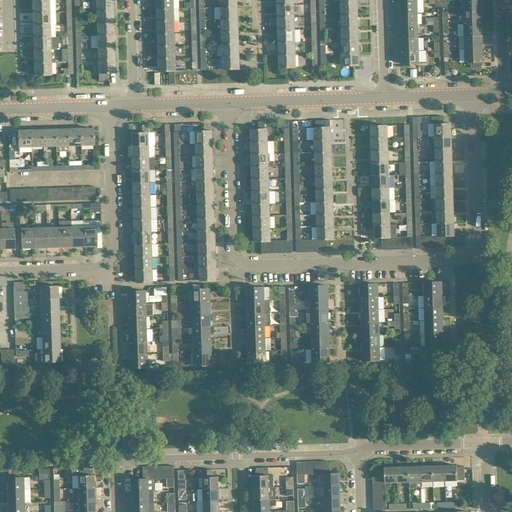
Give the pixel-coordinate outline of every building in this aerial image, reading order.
[(49,12),(48,0),(46,0),(32,0),(33,13),(49,12)] [(113,10),(112,0),(96,0),(97,11),(113,10)] [(174,8),(173,0),(157,0),(158,9),(174,8)] [(417,13),(417,0),(400,1),(401,13),(417,13)] [(481,11),(480,0),(464,0),(465,11),(481,11)] [(358,15),(358,3),(341,3),(342,16),(358,15)] [(294,17),(293,5),(278,5),(278,18),(294,17)] [(238,19),(238,6),(222,7),(222,19),(238,19)] [(174,20),(174,8),(158,9),(158,21),(174,20)] [(113,23),(113,10),(97,11),(97,23),(113,23)] [(481,12),(481,11),(465,11),(465,24),(481,23),(481,19),(482,19),(484,17),(484,13),(482,12),(481,12)] [(49,25),(49,12),(33,13),(33,25),(49,25)] [(417,25),(417,13),(401,13),(401,26),(417,25)] [(358,28),(358,15),(342,16),(342,28),(358,28)] [(294,30),(294,17),(278,18),(278,30),(294,30)] [(238,31),(238,19),(222,19),(222,31),(238,31)] [(175,33),(174,21),(174,20),(158,21),(158,34),(175,33)] [(113,35),(113,23),(97,23),(97,36),(113,35)] [(481,36),(481,23),(465,24),(466,36),(481,36)] [(50,37),(49,25),(33,25),(33,38),(50,37)] [(418,38),(417,25),(401,26),(402,38),(418,38)] [(359,40),(358,28),(342,28),(342,40),(359,40)] [(295,42),(294,30),(278,30),(279,43),(295,42)] [(239,43),(238,31),(222,31),(223,44),(239,43)] [(175,45),(175,33),(158,34),(159,46),(175,45)] [(114,48),(113,35),(97,36),(98,48),(114,48)] [(482,48),(481,36),(466,36),(466,49),(482,48)] [(50,50),(50,37),(33,38),(34,50),(50,50)] [(418,50),(418,38),(402,38),(402,51),(418,50)] [(360,45),(359,45),(359,40),(342,40),(343,53),(359,52),(360,52),(362,50),(362,47),(360,45)] [(295,55),(295,42),(279,43),(279,55),(295,55)] [(239,56),(239,43),(223,44),(223,56),(239,56)] [(176,58),(175,45),(159,46),(159,58),(176,58)] [(114,60),(114,48),(98,48),(98,61),(114,60)] [(482,61),(482,48),(466,49),(466,62),(471,62),(471,68),(482,68),(482,61)] [(72,61),(72,49),(67,49),(61,49),(62,62),(68,61),(72,61)] [(50,62),(50,50),(34,50),(34,63),(50,62)] [(418,63),(418,50),(402,51),(402,64),(418,63)] [(359,65),(359,52),(343,53),(343,66),(359,65)] [(295,67),(295,55),(279,55),(280,68),(295,67)] [(240,68),(239,56),(223,56),(224,69),(240,68)] [(176,70),(176,58),(159,58),(160,71),(176,70)] [(114,73),(114,60),(98,61),(98,73),(114,73)] [(51,75),(50,62),(34,63),(35,75),(51,75)] [(430,71),(432,74),(435,76),(438,74),(440,71),(438,68),(435,66),(432,68),(430,71)] [(451,136),(451,124),(444,124),(444,116),(431,116),(431,124),(434,124),(435,137),(451,136)] [(316,128),(314,128),(315,141),(331,140),(330,121),(316,121),(316,128)] [(138,133),(132,133),(132,146),(148,145),(147,125),(138,125),(138,133)] [(387,138),(387,126),(371,126),(371,139),(387,138)] [(92,128),(79,129),(80,145),(92,144),(92,128)] [(55,145),(55,129),(42,130),(43,146),(55,145)] [(67,145),(67,129),(55,129),(55,145),(67,145)] [(80,145),(79,129),(67,129),(67,145),(80,145)] [(30,146),(30,130),(17,130),(18,146),(30,146)] [(43,146),(42,130),(30,130),(30,146),(43,146)] [(267,142),(267,130),(251,130),(251,142),(267,142)] [(196,131),(196,142),(196,144),(212,143),(212,131),(196,131)] [(451,149),(451,136),(435,137),(428,137),(428,149),(435,149),(451,149)] [(387,151),(387,138),(371,139),(371,151),(387,151)] [(331,140),(315,141),(315,153),(331,152),(331,140)] [(268,155),(267,142),(251,142),(252,155),(268,155)] [(212,156),(212,143),(196,144),(196,156),(212,156)] [(149,158),(148,145),(132,146),(133,158),(149,158)] [(452,161),(451,149),(435,149),(435,162),(452,161)] [(388,163),(387,151),(371,151),(372,164),(388,163)] [(331,152),(315,153),(315,165),(332,165),(331,152)] [(274,161),(268,161),(268,155),(252,155),(252,167),(268,167),(268,166),(275,166),(274,161)] [(213,168),(212,156),(196,156),(197,169),(213,168)] [(158,157),(149,158),(133,158),(133,170),(149,170),(158,170),(158,157)] [(452,174),(452,161),(435,162),(436,174),(452,174)] [(388,176),(388,163),(372,164),(372,176),(388,176)] [(332,165),(315,165),(316,177),(332,177),(332,165)] [(269,179),(268,167),(252,167),(252,180),(269,179)] [(213,180),(213,168),(197,169),(197,181),(213,180)] [(149,182),(149,170),(133,170),(133,183),(149,182)] [(452,186),(452,174),(436,174),(436,187),(452,186)] [(388,188),(388,176),(372,176),(372,177),(371,177),(370,178),(370,183),(371,184),(372,184),(373,188),(388,188)] [(332,177),(316,177),(316,190),(332,189),(332,177)] [(269,192),(269,179),(252,180),(253,192),(269,192)] [(213,193),(213,180),(197,181),(198,193),(213,193)] [(150,195),(149,182),(133,183),(134,195),(150,195)] [(453,199),(452,186),(436,187),(437,199),(453,199)] [(389,200),(388,188),(373,188),(373,201),(389,200)] [(332,189),(316,190),(317,202),(333,202),(332,189)] [(269,204),(269,192),(253,192),(253,204),(269,204)] [(214,205),(213,193),(198,193),(198,206),(214,205)] [(150,207),(150,195),(134,195),(134,208),(150,207)] [(453,211),(453,199),(437,199),(437,211),(453,211)] [(389,200),(373,201),(371,201),(370,203),(370,207),(372,209),(373,209),(373,213),(389,213),(389,200)] [(333,202),(317,202),(317,214),(333,214),(333,202)] [(100,203),(90,203),(90,207),(90,208),(91,212),(100,212),(100,203)] [(270,216),(269,204),(253,204),(254,217),(270,216)] [(214,218),(214,205),(198,206),(198,218),(214,218)] [(151,219),(150,207),(134,208),(134,220),(151,219)] [(454,223),(453,211),(437,211),(437,223),(454,223)] [(390,225),(389,213),(373,213),(374,226),(390,225)] [(317,214),(311,215),(311,228),(317,227),(334,227),(333,214),(317,214)] [(270,229),(270,216),(254,217),(254,229),(270,229)] [(215,230),(214,218),(198,218),(199,231),(215,230)] [(151,232),(151,219),(134,220),(135,232),(151,232)] [(100,220),(82,220),(83,226),(83,246),(96,245),(96,237),(101,237),(100,220)] [(454,236),(454,223),(437,223),(438,236),(440,236),(447,235),(447,236),(454,236)] [(390,238),(390,237),(390,225),(374,226),(374,238),(381,238),(388,238),(390,238)] [(83,246),(83,226),(70,227),(71,246),(83,246)] [(46,247),(46,227),(33,228),(34,247),(46,247)] [(59,247),(58,227),(46,227),(46,247),(59,247)] [(71,246),(70,227),(58,227),(59,247),(71,246)] [(334,227),(317,227),(318,239),(320,239),(327,239),(327,240),(334,239),(334,227)] [(34,247),(33,228),(21,228),(21,248),(34,247)] [(14,248),(13,229),(1,229),(1,249),(14,248)] [(271,241),(271,240),(270,229),(254,229),(254,242),(261,241),(268,241),(271,241)] [(215,243),(215,230),(199,231),(199,243),(215,243)] [(151,244),(151,232),(135,232),(135,245),(151,244)] [(215,255),(215,243),(199,243),(200,255),(215,255)] [(152,257),(151,244),(135,245),(136,257),(152,257)] [(200,255),(193,256),(193,261),(200,261),(200,268),(216,267),(215,255),(200,255)] [(152,269),(152,257),(136,257),(136,269),(152,269)] [(216,280),(216,267),(200,268),(194,268),(195,281),(216,280)] [(153,282),(152,270),(152,269),(136,269),(136,282),(153,282)] [(441,295),(440,282),(425,283),(425,295),(441,295)] [(377,297),(377,284),(361,284),(361,297),(377,297)] [(40,286),(41,299),(58,298),(57,285),(52,285),(40,286)] [(167,294),(166,286),(154,287),(155,295),(167,294)] [(327,298),(327,286),(311,286),(311,299),(327,298)] [(263,300),(263,288),(247,288),(247,301),(263,300)] [(208,289),(192,290),(193,303),(209,302),(208,289)] [(145,304),(145,291),(129,292),(129,304),(145,304)] [(441,308),(441,295),(425,295),(425,308),(441,308)] [(378,309),(377,297),(361,297),(362,310),(378,309)] [(58,311),(58,298),(41,299),(41,311),(58,311)] [(327,311),(327,298),(311,299),(312,312),(327,311)] [(269,300),(263,300),(247,301),(248,314),(264,313),(270,313),(269,300)] [(209,314),(209,302),(193,303),(193,315),(209,314)] [(153,304),(145,304),(129,304),(130,317),(146,316),(153,316),(153,304)] [(442,320),(441,308),(425,308),(426,321),(442,320)] [(384,309),(378,309),(362,310),(362,323),(378,322),(384,322),(384,309)] [(59,323),(58,311),(41,311),(41,324),(59,323)] [(328,324),(327,311),(312,312),(312,324),(328,324)] [(264,326),(270,325),(270,313),(264,313),(248,314),(248,326),(264,326)] [(210,327),(209,314),(193,315),(187,315),(188,328),(194,328),(210,327)] [(146,329),(146,316),(130,317),(130,329),(146,329)] [(442,333),(442,320),(426,321),(426,333),(442,333)] [(378,335),(378,322),(362,323),(362,335),(378,335)] [(59,336),(59,323),(41,324),(42,337),(59,336)] [(328,336),(328,324),(312,324),(312,337),(328,336)] [(264,338),(264,326),(248,326),(248,331),(245,331),(245,337),(248,337),(249,339),(264,338)] [(210,340),(210,327),(194,328),(194,334),(189,334),(190,340),(194,340),(210,340)] [(146,341),(146,329),(130,329),(131,342),(146,341)] [(442,345),(442,333),(426,333),(427,346),(442,345)] [(379,347),(378,335),(362,335),(363,348),(379,347)] [(60,349),(59,336),(42,337),(42,349),(60,349)] [(328,349),(328,336),(312,337),(313,349),(328,349)] [(265,351),(264,338),(249,339),(249,351),(265,351)] [(211,352),(210,340),(194,340),(195,353),(211,352)] [(147,354),(146,341),(131,342),(131,355),(147,354)] [(443,358),(442,345),(427,346),(427,359),(443,358)] [(379,360),(379,350),(379,347),(363,348),(363,361),(379,360)] [(13,349),(7,350),(8,363),(8,371),(17,370),(17,365),(14,363),(13,350),(13,349)] [(37,364),(36,365),(36,369),(37,369),(38,370),(55,370),(54,362),(60,362),(60,349),(42,349),(43,362),(37,362),(37,364)] [(329,362),(328,349),(313,349),(313,362),(329,362)] [(265,363),(265,351),(249,351),(249,364),(265,363)] [(211,365),(211,352),(195,353),(195,366),(211,365)] [(147,367),(147,354),(131,355),(131,367),(147,367)] [(177,361),(173,361),(173,370),(181,370),(181,361),(177,361)] [(433,481),(433,466),(421,467),(421,481),(433,481)] [(445,481),(445,466),(433,466),(433,481),(445,481)] [(457,466),(445,466),(445,481),(465,480),(464,467),(457,467),(457,466)] [(397,482),(397,467),(385,468),(385,479),(385,482),(386,482),(397,482)] [(409,482),(409,467),(397,467),(397,482),(409,482)] [(421,467),(409,467),(409,482),(416,482),(417,487),(421,487),(421,481),(421,467)] [(49,469),(40,469),(40,480),(49,479),(49,469)] [(219,488),(219,476),(212,476),(212,469),(203,470),(203,477),(204,489),(219,488)] [(340,473),(328,473),(324,473),(324,485),(340,485),(340,473)] [(95,475),(93,475),(79,475),(80,488),(96,488),(95,475)] [(273,475),(253,475),(254,487),(269,487),(274,487),(273,475)] [(9,477),(9,490),(25,489),(24,477),(9,477)] [(148,490),(148,480),(148,478),(144,479),(132,479),(133,491),(148,490)] [(340,497),(340,485),(324,485),(325,497),(340,497)] [(269,499),(269,487),(254,487),(254,499),(269,499)] [(96,500),(96,488),(80,488),(74,488),(74,501),(80,501),(96,500)] [(219,500),(219,488),(204,489),(204,501),(219,500)] [(306,498),(305,488),(298,489),(298,498),(306,498)] [(25,502),(25,489),(9,490),(10,502),(25,502)] [(154,490),(148,490),(133,491),(133,503),(149,502),(154,502),(154,490)] [(341,509),(340,497),(325,497),(325,509),(341,509)] [(306,507),(306,498),(298,498),(299,507),(306,507)] [(270,511),(269,499),(254,499),(254,511),(270,511)] [(96,511),(96,500),(80,501),(80,511),(96,511)] [(219,511),(219,500),(204,501),(204,511),(219,511)] [(25,511),(25,502),(10,502),(10,511),(25,511)] [(55,502),(55,511),(65,511),(65,502),(55,502)] [(148,511),(149,502),(133,503),(133,511),(148,511)]
